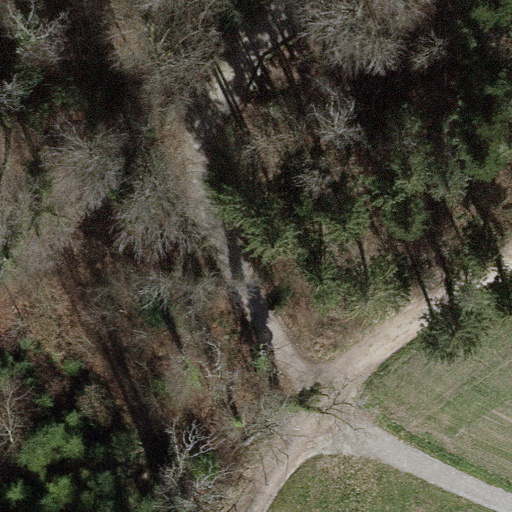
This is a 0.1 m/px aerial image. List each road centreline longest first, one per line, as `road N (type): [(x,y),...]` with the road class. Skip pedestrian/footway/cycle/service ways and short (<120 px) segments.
road 1 (track): [(289,0),(205,119),(191,191),(269,337)]
road 2 (track): [(511,504),(410,461),(314,388)]
road 3 (track): [(511,272),(408,341),(314,388)]
road 4 (track): [(314,388),(258,511)]
